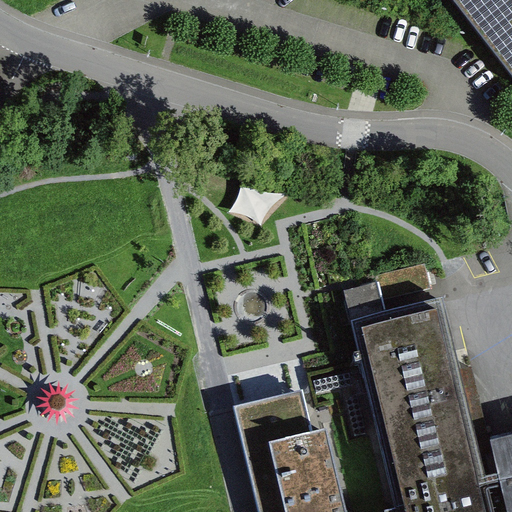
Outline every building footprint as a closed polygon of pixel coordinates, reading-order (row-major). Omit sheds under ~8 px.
[(511,0),(463,0),(511,61),(511,0)] [(249,176),(234,208),(267,223),(282,191),(249,176)] [(511,511),(511,442),(477,451),(441,305),(381,319),(373,287),(344,294),(397,511),(394,511),(511,511)] [(39,411),(41,417),(46,421),(52,424),(58,425),(64,424),(70,421),(74,416),(76,410),(77,404),(75,398),(71,392),(66,389),(60,387),(54,387),(48,389),(43,393),(39,399),(38,405),(39,411)] [(301,405),(235,421),(257,511),(341,511),(326,445),(312,449),(301,405)]
